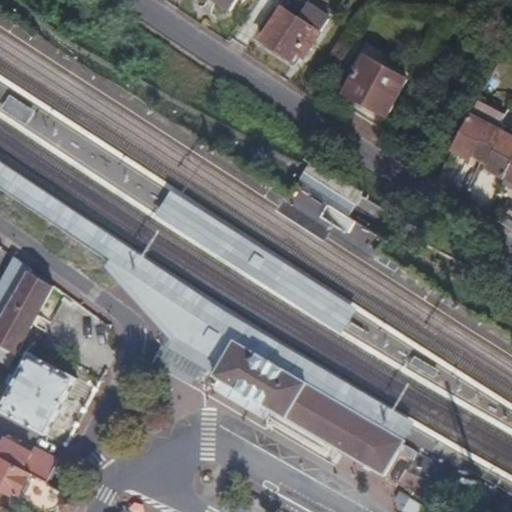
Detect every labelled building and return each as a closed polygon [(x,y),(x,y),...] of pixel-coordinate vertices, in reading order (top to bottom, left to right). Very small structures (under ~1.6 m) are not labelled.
[(212,0),(230,11),(236,2),(241,6),(244,0),(212,0)] [(298,54),(308,40),(315,45),(333,17),(308,1),(298,17),(283,7),(261,41),(293,62),(298,54)] [(306,59),(315,45),(308,40),(298,54),(306,59)] [(394,125),(418,81),(365,52),(342,97),(394,125)] [(498,131),(509,110),(482,96),(453,151),(470,160),(474,154),(483,159),(498,131)] [(511,167),(511,137),(498,131),(483,159),(491,163),(489,169),(506,178),(511,167)] [(480,165),(483,159),(474,154),(470,160),(480,165)] [(489,169),(491,163),(483,159),(480,165),(489,169)] [(196,312),(237,337),(253,347),(258,350),(274,359),(307,379),(326,390),(335,396),(339,398),(365,413),(373,418),(377,420),(406,438),(415,424),(224,304),(0,161),(0,184),(118,261),(196,312)] [(362,201),(311,169),(299,188),(350,220),(359,206),(362,201)] [(511,181),(506,178),(503,185),(511,189),(511,181)] [(349,337),(363,314),(198,211),(183,234),(349,337)] [(0,325),(31,270),(14,257),(0,282),(0,325)] [(129,280),(186,330),(176,346),(193,355),(208,364),(212,366),(217,369),(224,359),(237,337),(196,312),(118,261),(114,267),(129,280)] [(0,362),(9,367),(54,287),(31,270),(0,325),(0,362)] [(253,347),(237,337),(224,359),(217,369),(214,375),(231,385),(251,397),(277,413),(303,428),(383,476),(400,449),(405,441),(406,438),(377,420),(373,418),(365,413),(339,398),(335,396),(326,390),(307,379),(301,375),(289,368),(274,359),(258,350),(253,347)] [(0,411),(46,437),(79,379),(31,353),(0,407),(0,411)] [(59,460),(35,448),(32,454),(3,439),(0,446),(0,457),(31,474),(48,483),(59,460)] [(31,474),(0,457),(0,495),(3,491),(18,499),(31,474)] [(75,511),(77,508),(75,498),(65,493),(56,509),(62,511),(75,511)] [(432,511),(407,497),(400,509),(404,511),(432,511)]
